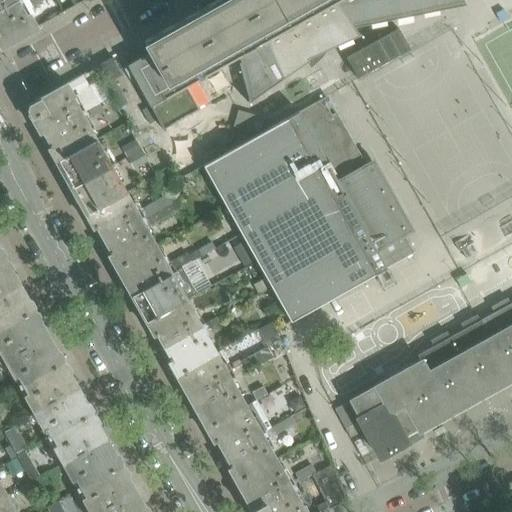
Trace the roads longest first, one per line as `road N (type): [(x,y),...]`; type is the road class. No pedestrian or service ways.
road 1 (unclassified): [(202,511),(0,155)]
road 2 (residential): [(0,82),(141,0)]
